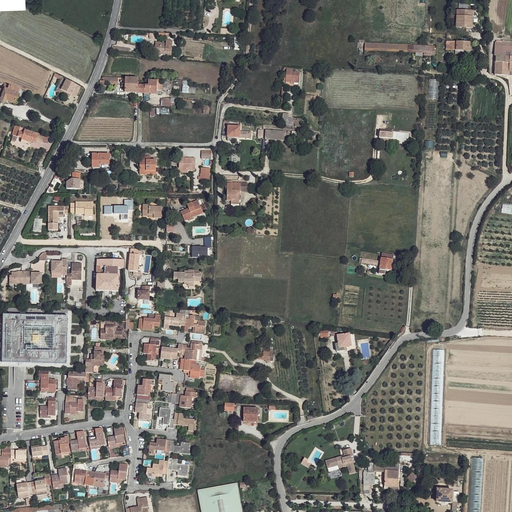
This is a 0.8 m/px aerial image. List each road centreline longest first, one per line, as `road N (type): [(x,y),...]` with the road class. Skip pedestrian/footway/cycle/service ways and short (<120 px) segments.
road 1 (tertiary): [(511,177),(479,214),(456,330),(407,336),(340,413),(282,440),(276,467),(286,511)]
road 2 (residential): [(66,141),(218,144),(219,168)]
road 3 (tertiary): [(66,141),(118,0)]
road 4 (residential): [(15,235),(164,242)]
road 5 (residential): [(0,438),(127,419)]
